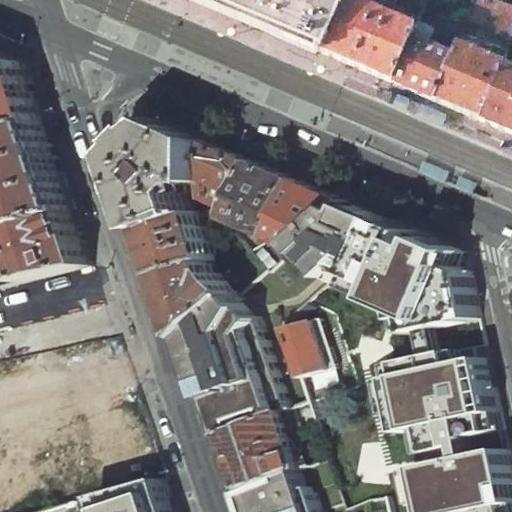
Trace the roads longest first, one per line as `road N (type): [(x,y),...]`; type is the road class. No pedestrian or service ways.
road 1 (primary): [(162,76),(484,210)]
road 2 (secondary): [(215,511),(133,266)]
road 3 (residential): [(133,266),(0,300)]
road 4 (secondary): [(94,153),(53,30)]
road 5 (residential): [(484,210),(511,330)]
